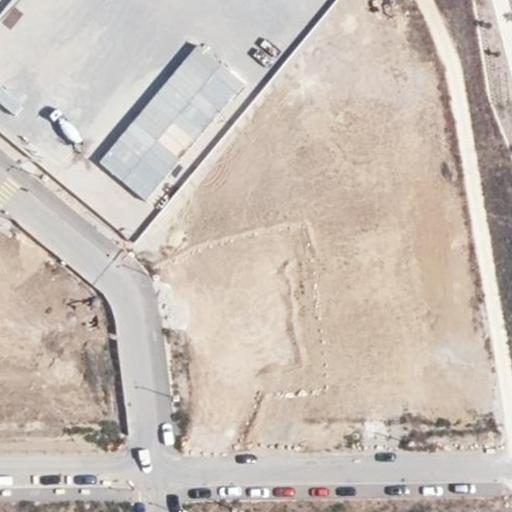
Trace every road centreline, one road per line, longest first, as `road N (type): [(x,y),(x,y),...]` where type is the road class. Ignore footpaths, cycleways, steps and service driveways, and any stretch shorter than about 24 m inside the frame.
road 1 (residential): [(134,278),(363,0)]
road 2 (unclassified): [(511,467),(156,475)]
road 3 (residential): [(134,278),(156,475)]
road 4 (residential): [(0,166),(134,278)]
road 5 (residential): [(156,475),(0,474)]
